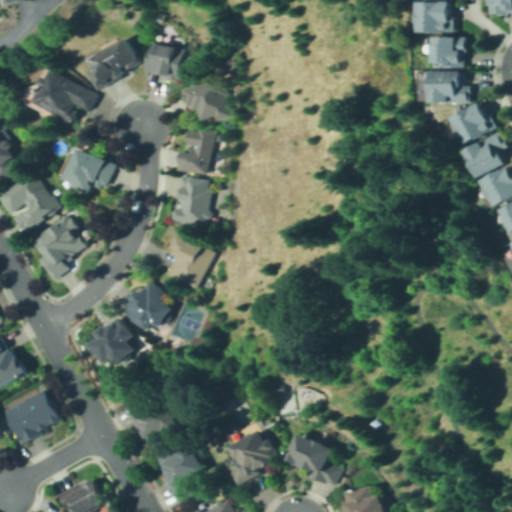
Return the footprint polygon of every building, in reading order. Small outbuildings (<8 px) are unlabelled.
[(511,0),(511,11),(510,12),(510,14),(493,14),(493,0),(511,0)] [(459,16),(459,31),(424,32),(423,2),(455,1),(455,16),(459,16)] [(469,36),(470,45),(471,45),(471,54),(468,54),(469,66),(448,67),(448,62),(438,62),(438,44),(440,44),(439,37),(469,36)] [(130,38),(141,57),(143,56),(146,62),(124,76),(125,77),(104,89),(94,73),(100,70),(94,59),(130,38)] [(193,64),(190,80),(182,78),(181,80),(172,78),(173,75),(150,71),(156,42),(187,49),(185,62),(193,64)] [(59,69),(103,95),(94,110),(82,104),(80,109),(83,111),(82,113),(83,114),(79,121),(77,120),(76,122),(40,101),(49,86),(46,84),(50,75),(54,77),(59,69)] [(474,93),(473,103),(436,102),(436,71),(469,71),(469,86),(475,86),(475,93),(474,93)] [(228,95),(234,116),(219,121),(218,117),(207,120),(203,109),(199,111),(197,105),(194,106),(193,102),(189,88),(225,77),(230,94),(228,95)] [(484,103),(491,115),(494,113),(501,127),(471,144),(457,118),(484,103)] [(219,130),(211,174),(184,169),(187,150),(192,151),(193,145),(195,146),(195,144),(192,143),(194,129),(202,131),(203,127),(219,130)] [(0,132),(7,142),(10,140),(13,140),(16,144),(15,147),(13,149),(19,156),(15,158),(22,167),(6,179),(0,172),(0,132)] [(511,157),(511,162),(485,178),(470,151),(504,132),(511,146),(507,149),(511,157)] [(97,184),(99,180),(95,178),(97,186),(94,192),(77,184),(78,182),(70,178),(84,147),(121,164),(111,186),(107,184),(106,188),(97,184)] [(511,167),(511,200),(502,206),(488,181),(511,167)] [(42,180),(53,196),(55,194),(63,205),(48,217),(49,218),(30,233),(19,218),(34,207),(30,202),(16,212),(3,195),(35,171),(38,175),(42,180)] [(215,189),(212,210),(213,210),(215,213),(215,216),(212,218),(211,218),(210,224),(181,220),(180,219),(181,209),(182,209),(182,207),(185,208),(186,200),(180,199),(183,175),(212,179),(211,188),(215,189)] [(69,215),(71,218),(73,217),(81,227),(77,229),(89,245),(75,256),(76,258),(71,263),(75,268),(60,279),(44,259),(49,256),(36,239),(69,215)] [(219,251),(201,288),(175,275),(175,274),(171,272),(179,255),(176,253),(178,248),(177,247),(183,234),(219,251)] [(163,289),(172,295),(167,302),(175,307),(162,327),(156,323),(153,329),(139,319),(127,311),(141,290),(142,291),(143,290),(145,292),(153,280),(164,288),(163,289)] [(122,317),(128,325),(130,324),(139,335),(133,340),(140,349),(123,363),(117,357),(111,362),(104,355),(103,356),(93,344),(102,337),(100,335),(102,333),(101,332),(110,325),(111,326),(122,317)] [(0,337),(4,335),(12,350),(15,349),(23,362),(26,361),(32,372),(4,387),(0,380),(0,337)] [(286,390),(280,392),(277,384),(284,382),(286,390)] [(47,390),(52,398),(54,397),(60,407),(64,418),(50,426),(51,428),(45,431),(46,433),(28,443),(10,411),(30,400),(29,398),(33,396),(34,397),(47,390)] [(266,402),(262,394),(269,390),(273,397),(266,402)] [(146,395),(155,410),(169,402),(173,409),(177,407),(182,417),(179,419),(182,425),(173,430),(176,436),(156,446),(145,426),(141,429),(132,413),(133,412),(129,405),(146,395)] [(263,430),(269,441),(275,438),(285,457),(277,461),(278,462),(269,467),(263,469),(265,473),(244,485),(232,462),(241,457),(235,446),(263,430)] [(302,433),(317,440),(318,439),(327,443),(337,449),(332,462),(345,469),(337,485),(330,481),(329,483),(312,475),(315,470),(308,468),(298,463),(298,462),(290,458),(302,433)] [(182,444),(185,449),(193,445),(207,470),(193,478),(195,483),(197,482),(202,492),(183,503),(179,495),(168,478),(172,476),(161,456),(182,444)] [(99,480),(110,501),(89,511),(82,511),(79,505),(71,509),(62,494),(76,486),(79,492),(89,486),(99,480)] [(373,485),(376,496),(382,495),(384,503),(385,503),(387,511),(351,511),(350,503),(353,502),(350,491),(373,485)] [(230,499),(237,511),(197,511),(198,511),(201,509),(205,510),(207,511),(218,505),(218,504),(225,500),(225,501),(230,499)]
